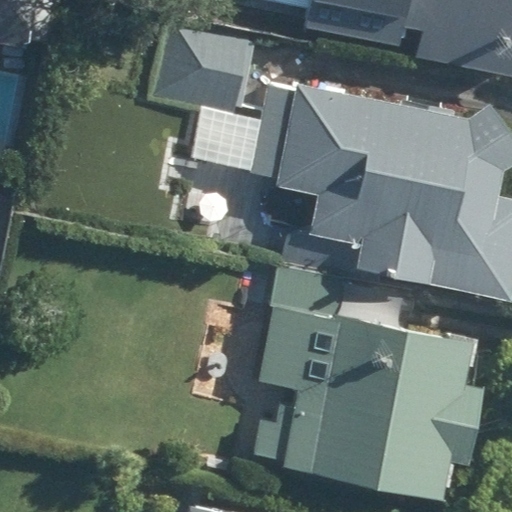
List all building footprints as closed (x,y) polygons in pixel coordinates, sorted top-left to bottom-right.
[(0,0),(0,38),(34,46),(43,0),(0,0)] [(511,0),(292,0),(308,2),(304,31),(511,62),(511,0)] [(257,33),(174,16),(161,79),(244,96),(257,33)] [(269,78),(263,115),(204,105),(195,156),(260,166),(282,170),(280,183),(325,190),(318,235),(366,243),(362,266),(511,291),(511,185),(505,184),(507,162),(511,157),(511,111),(497,88),(475,103),(269,78)] [(355,267),(280,256),(263,374),(300,379),(296,406),(261,401),(252,461),(451,490),(458,444),(482,448),(492,383),(477,381),(485,329),(349,309),(355,267)] [(261,511),(252,511),(193,501),(191,511),(295,511),(263,506),(261,511)]
